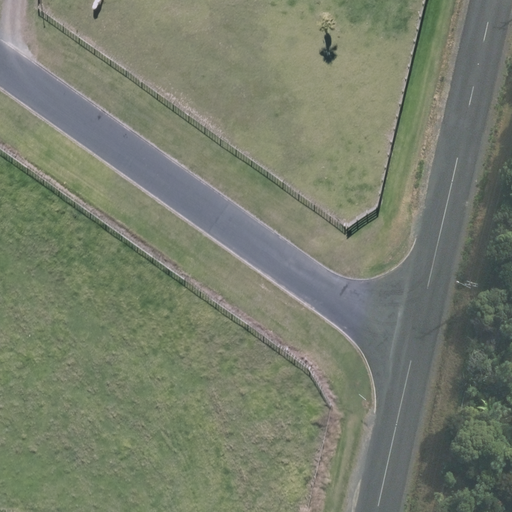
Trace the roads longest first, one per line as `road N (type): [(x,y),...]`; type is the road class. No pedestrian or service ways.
road 1 (residential): [(0,59),(344,302),(419,323)]
road 2 (unclassified): [(493,0),(419,323)]
road 3 (unclassified): [(419,323),(376,511)]
